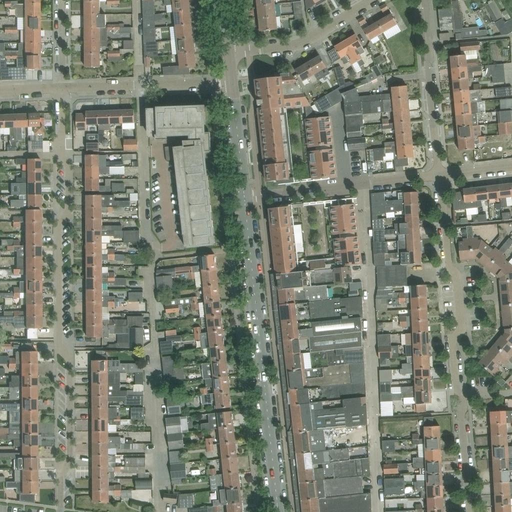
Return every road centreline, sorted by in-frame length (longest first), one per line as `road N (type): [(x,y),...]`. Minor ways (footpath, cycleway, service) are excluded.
road 1 (residential): [(59,511),(68,355),(60,343),(57,222),(66,211),(59,89)]
road 2 (residential): [(437,174),(464,323),(453,342),(454,383),(469,511)]
road 3 (unclassified): [(362,183),(377,511)]
road 4 (tertiary): [(276,511),(243,199)]
road 5 (residential): [(425,0),(437,174)]
road 6 (residential): [(59,89),(231,82)]
road 7 (residential): [(228,49),(304,42),(375,0)]
road 8 (residential): [(243,199),(362,183)]
